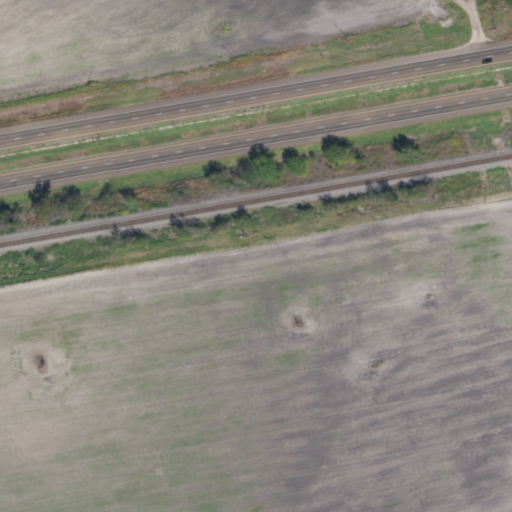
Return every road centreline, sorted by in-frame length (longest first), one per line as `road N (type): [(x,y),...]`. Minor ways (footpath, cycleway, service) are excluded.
road 1 (trunk): [(0,184),(511,91)]
road 2 (trunk): [(511,43),(0,133)]
